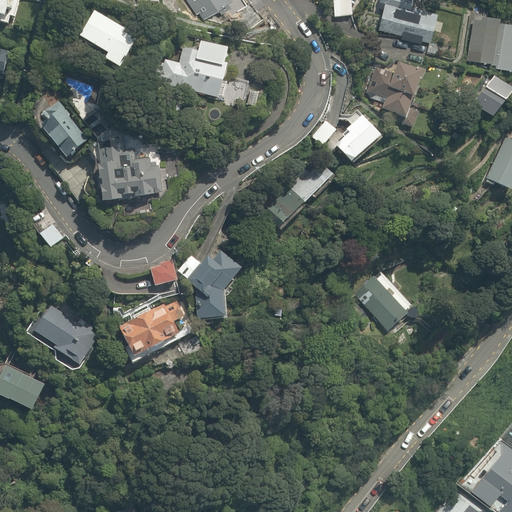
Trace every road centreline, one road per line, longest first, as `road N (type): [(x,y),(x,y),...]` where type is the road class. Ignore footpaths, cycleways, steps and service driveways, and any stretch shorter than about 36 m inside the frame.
road 1 (residential): [(279,0),(316,63),(315,96),(305,114),(218,179),(138,258),(106,256),(26,155),(0,137)]
road 2 (residential): [(511,320),(351,511)]
